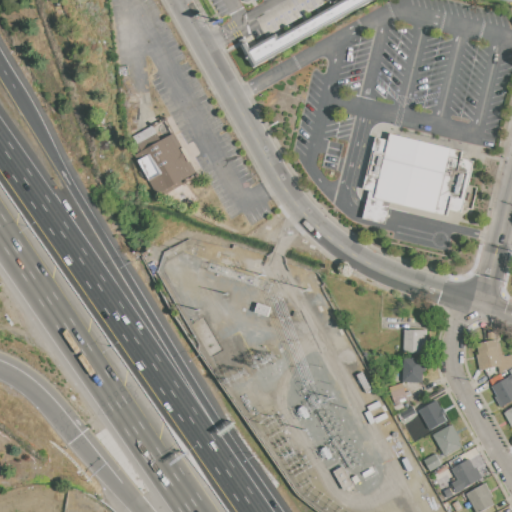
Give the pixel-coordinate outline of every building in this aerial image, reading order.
[(505,0),(511,1),(511,0),(346,0),(249,54),(256,65),(372,0),(505,0)] [(173,134),(195,173),(183,180),(185,183),(169,192),(167,189),(157,194),(136,155),(141,152),(137,145),(158,133),(162,140),(173,134)] [(391,134),(463,151),(461,159),(473,162),(462,212),(449,209),(447,217),(375,200),(376,193),(364,190),(376,138),(389,141),(391,134)] [(406,330),(428,331),(426,354),(404,353),(406,330)] [(497,340),(497,343),(500,343),(502,355),(504,355),(505,357),(511,355),(511,367),(501,373),(499,366),(482,370),(477,344),(497,340)] [(404,358),(424,358),(423,381),(404,381),(404,358)] [(511,367),(511,401),(501,407),(496,397),(497,396),(488,380),(501,373),(511,367)] [(396,405),(391,393),(405,387),(410,399),(396,405)] [(418,411),(415,406),(427,399),(430,405),(418,411)] [(438,401),(442,408),(443,407),(446,414),(445,414),(447,418),(446,419),(447,421),(430,430),(424,419),(420,422),(418,419),(415,413),(418,411),(430,405),(438,401)] [(418,419),(408,424),(406,421),(402,422),(398,414),(412,407),(415,413),(418,419)] [(511,428),(503,413),(511,408),(511,428)] [(433,435),(453,425),(461,440),(458,441),(462,448),(445,457),(433,435)] [(423,461),(436,454),(442,465),(430,472),(423,461)] [(453,469),(470,459),(481,480),(447,498),(442,490),(459,480),(453,469)] [(475,511),(466,494),(486,483),(494,497),(492,499),(495,505),(481,511),(475,511)]
